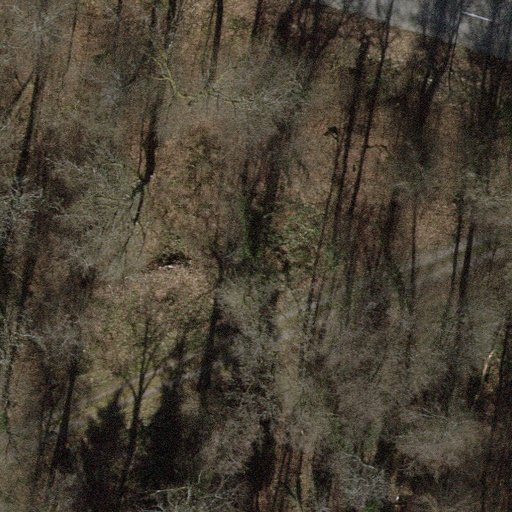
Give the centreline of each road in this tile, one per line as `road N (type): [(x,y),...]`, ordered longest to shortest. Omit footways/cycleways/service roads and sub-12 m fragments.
road 1 (track): [(511,239),(0,449)]
road 2 (tertiary): [(389,0),(511,35)]
